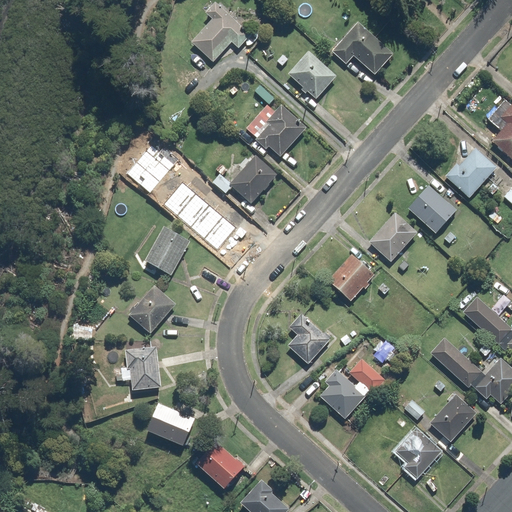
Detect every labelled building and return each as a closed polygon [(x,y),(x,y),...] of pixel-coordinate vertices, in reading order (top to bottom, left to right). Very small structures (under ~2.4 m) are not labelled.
[(258,44),(214,4),(211,1),(201,12),(210,20),(190,42),(214,64),(233,43),(247,56),(258,44)] [(357,21),(329,51),(344,65),(352,57),(372,76),(392,55),(357,21)] [(287,75),(315,99),(335,77),(307,52),(287,75)] [(500,118),(507,124),(491,142),(511,160),(511,105),(500,118)] [(268,147),(279,157),(305,128),(280,106),(265,122),(268,125),(255,141),(265,150),(268,147)] [(156,142),(128,173),(150,193),(178,161),(156,142)] [(444,178),(468,199),(496,168),(474,149),(458,167),(456,165),(444,178)] [(254,157),(229,185),(250,204),(276,176),(254,157)] [(182,184),(164,205),(217,249),(235,228),(182,184)] [(511,186),(503,197),(511,205),(511,186)] [(427,187),(407,209),(435,234),(455,211),(427,187)] [(394,214),(368,243),(390,263),(416,234),(394,214)] [(144,262),(170,276),(189,242),(163,228),(144,262)] [(327,282),(349,302),(373,275),(351,256),(327,282)] [(128,316),(149,335),(174,305),(153,287),(128,316)] [(504,351),(507,348),(511,352),(511,331),(475,299),(462,313),(504,351)] [(287,347),(307,365),(329,340),(300,315),(288,329),(296,336),(287,347)] [(500,405),(511,391),(511,370),(499,359),(484,376),(443,339),(429,355),(467,389),(470,386),(486,399),(489,395),(500,405)] [(159,388),(155,348),(124,351),(126,370),(129,370),(131,391),(159,388)] [(364,396),(368,391),(371,395),(384,381),(361,360),(348,374),(358,383),(354,387),(335,370),(324,383),(328,387),(319,397),(344,420),(365,396),(364,396)] [(475,414),(454,395),(429,424),(450,443),(475,414)] [(413,400),(404,408),(416,420),(424,413),(413,400)] [(158,404),(146,432),(181,447),(194,420),(158,404)] [(441,452),(415,429),(395,452),(407,463),(403,468),(416,479),(441,452)] [(216,441),(195,465),(224,490),(244,466),(216,441)] [(260,480),(239,504),(247,511),(284,511),(287,509),(271,494),(273,492),(260,480)] [(44,511),(45,509),(25,501),(22,508),(31,511),(44,511)]
